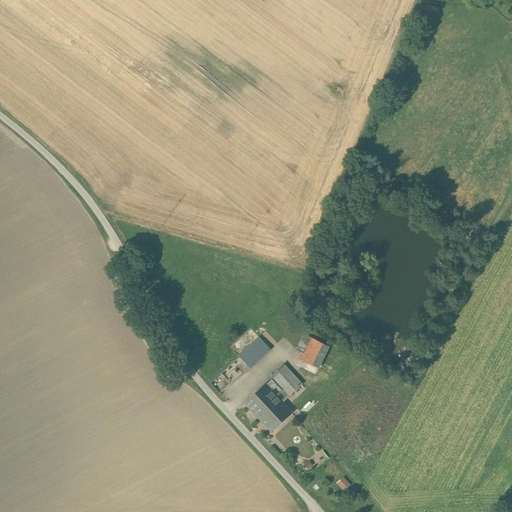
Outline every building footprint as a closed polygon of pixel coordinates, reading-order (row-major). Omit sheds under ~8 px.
[(303,352),(311,337),(304,334),(297,349),(303,352)] [(259,337),(239,356),(250,368),(270,349),(259,337)] [(303,352),(297,365),(315,374),(328,346),(311,337),(303,352)] [(303,384),(284,364),(271,376),(284,390),(290,396),(303,384)] [(266,385),(276,397),(282,391),(272,380),(266,385)] [(276,397),(266,385),(246,403),(258,416),(278,398),(276,397)] [(278,398),(282,403),(290,396),(284,390),(282,391),(276,397),(278,398)] [(278,398),(258,416),(272,431),(291,413),(282,403),(278,398)] [(347,477),(339,480),(343,490),(351,486),(347,477)]
